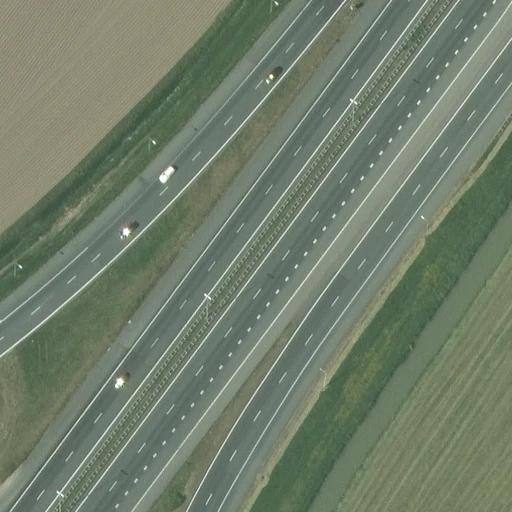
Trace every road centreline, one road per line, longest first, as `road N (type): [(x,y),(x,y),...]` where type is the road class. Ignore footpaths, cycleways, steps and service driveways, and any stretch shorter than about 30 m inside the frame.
road 1 (motorway): [(410,0),(27,511)]
road 2 (motorway): [(92,511),(475,0)]
road 3 (motorway): [(203,511),(345,283),(511,60)]
road 4 (motorway): [(329,0),(115,245),(0,342)]
